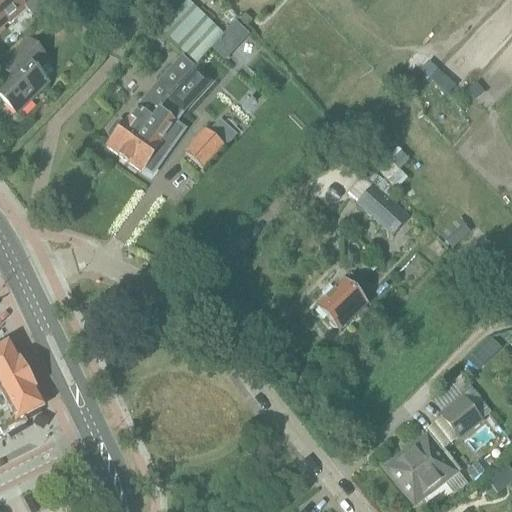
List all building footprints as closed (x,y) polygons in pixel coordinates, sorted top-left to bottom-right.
[(0,0),(0,31),(8,24),(10,26),(27,11),(39,26),(54,13),(44,2),(38,8),(31,0),(0,0)] [(187,1),(160,31),(186,55),(197,44),(207,53),(224,36),(187,1)] [(16,71),(0,86),(0,99),(16,115),(47,84),(34,72),(46,60),(27,41),(7,62),(16,71)] [(183,82),(195,70),(182,59),(153,90),(165,101),(183,82)] [(133,140),(119,158),(140,174),(143,170),(151,176),(173,146),(171,145),(181,132),(175,127),(176,125),(174,123),(181,113),(184,114),(211,84),(197,71),(162,109),(161,108),(150,122),(151,123),(143,134),(142,133),(136,142),(133,140)] [(126,122),(121,128),(113,128),(104,139),(107,147),(106,149),(119,158),(133,140),(136,142),(142,133),(143,134),(151,123),(150,122),(161,108),(159,107),(146,97),(136,110),(127,122),(126,122)] [(223,146),(236,131),(221,118),(208,132),(206,131),(185,155),(204,172),(225,148),(223,146)] [(376,170),(395,191),(407,180),(389,159),(376,170)] [(372,187),(355,206),(391,239),(408,220),(372,187)] [(470,234),(458,222),(449,231),(441,238),(452,250),(470,234)] [(342,282),(316,307),(329,320),(329,325),(333,330),(337,330),(338,331),(365,305),(352,292),(359,285),(350,276),(343,283),(342,282)] [(0,389),(26,375),(11,349),(12,348),(11,347),(5,346),(4,346),(4,347),(0,348),(0,389)] [(41,403),(26,375),(0,389),(0,433),(2,437),(3,438),(27,425),(24,419),(39,410),(44,408),(42,403),(41,403)] [(481,421),(464,400),(462,397),(438,417),(459,442),(482,423),(481,421)] [(451,494),(440,479),(451,470),(426,439),(386,470),(413,504),(425,495),(435,507),(451,494)] [(466,473),(476,485),(492,473),(482,461),(466,473)] [(511,467),(507,461),(488,476),(498,489),(511,477),(511,467)]
